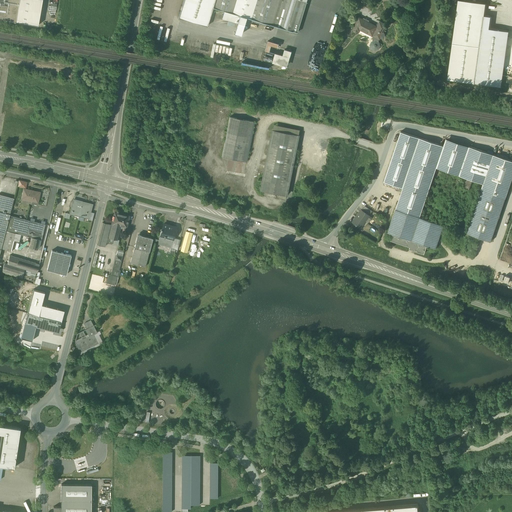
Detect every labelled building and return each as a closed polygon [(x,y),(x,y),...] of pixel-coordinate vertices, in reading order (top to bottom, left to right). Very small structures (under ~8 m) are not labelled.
[(0,0),(0,20),(26,25),(26,24),(16,22),(19,0),(0,0)] [(19,0),(16,22),(26,24),(38,26),(42,0),(19,0)] [(307,0),(185,0),(180,17),(209,26),(215,7),(298,32),(307,0)] [(508,31),(489,29),(491,16),(484,15),(485,3),(461,0),(458,0),(447,79),(501,86),(508,31)] [(360,17),(353,30),(358,33),(360,30),(372,36),(373,41),(371,42),(369,47),(373,51),(378,51),(381,45),(379,41),(380,39),(379,38),(386,26),(380,22),(378,26),(360,17)] [(268,41),(265,50),(276,54),(279,44),(268,41)] [(288,66),(291,51),(284,49),(283,55),(274,53),(272,63),(288,66)] [(255,122),(231,117),(223,156),(247,162),(255,122)] [(301,136),(273,130),(261,191),(289,197),(301,136)] [(443,146),(399,132),(383,181),(402,188),(395,209),(419,217),(436,168),(483,184),(481,191),(505,199),(511,178),(511,160),(445,139),(443,146)] [(37,191),(24,188),(22,199),(26,200),(26,199),(28,199),(33,200),(32,203),(38,204),(39,196),(40,196),(41,192),(37,191)] [(505,199),(481,191),(466,233),(491,243),(505,199)] [(0,253),(6,231),(10,215),(14,198),(12,198),(0,194),(0,253)] [(82,202),(75,200),(73,208),(71,207),(70,214),(74,215),(75,213),(79,214),(82,203),(82,202)] [(92,206),(82,203),(79,214),(85,215),(84,217),(89,219),(92,206)] [(361,209),(357,215),(365,221),(370,215),(361,209)] [(419,217),(395,209),(388,232),(435,249),(443,226),(419,217)] [(129,216),(123,215),(115,213),(113,224),(121,226),(127,227),(129,216)] [(30,221),(10,215),(6,231),(15,233),(20,234),(26,236),(30,221)] [(357,215),(352,221),(360,227),(365,221),(357,215)] [(46,225),(30,221),(26,236),(31,237),(29,247),(37,249),(40,247),(40,245),(45,225),(46,225)] [(112,225),(103,223),(98,244),(106,246),(107,242),(118,245),(119,240),(118,240),(109,238),(113,224),(112,225)] [(121,226),(113,224),(109,238),(118,240),(121,226)] [(176,227),(163,224),(162,229),(161,229),(160,230),(161,230),(160,235),(165,237),(165,235),(173,237),(173,239),(173,238),(176,227)] [(15,233),(6,231),(2,249),(11,251),(14,240),(15,233)] [(186,231),(181,251),(187,252),(192,233),(186,231)] [(146,266),(152,237),(136,234),(130,263),(146,266)] [(165,235),(165,237),(160,235),(157,244),(171,247),(173,240),(174,240),(175,238),(173,238),(173,239),(173,237),(165,235)] [(175,238),(174,240),(173,240),(171,247),(172,247),(177,249),(180,240),(175,238)] [(71,255),(52,250),(47,270),(53,271),(66,275),(71,255)] [(39,264),(9,255),(7,264),(8,264),(24,269),(23,273),(35,277),(36,273),(37,273),(39,264)] [(116,260),(111,276),(119,278),(121,271),(119,271),(122,261),(116,260)] [(24,269),(8,264),(7,264),(4,264),(2,273),(22,279),(23,273),(24,269)] [(508,282),(510,276),(501,274),(500,280),(508,282)] [(32,294),(27,312),(39,315),(41,306),(44,293),(45,292),(33,289),(32,294)] [(63,311),(41,306),(39,315),(61,321),(61,320),(63,311)] [(91,320),(84,323),(87,329),(93,326),(91,320)] [(86,338),(83,331),(80,333),(83,339),(76,343),(80,352),(92,346),(98,343),(94,334),(97,333),(93,326),(87,329),(86,329),(89,336),(86,338)] [(22,430),(0,426),(0,467),(16,470),(22,430)] [(172,451),(163,451),(162,511),(171,511),(172,451)] [(200,455),(182,455),(181,508),(190,509),(190,505),(199,505),(200,455)] [(209,498),(218,499),(218,463),(209,463),(209,498)] [(86,468),(87,473),(98,470),(97,465),(86,468)] [(91,511),(91,484),(61,484),(60,511),(91,511)]
